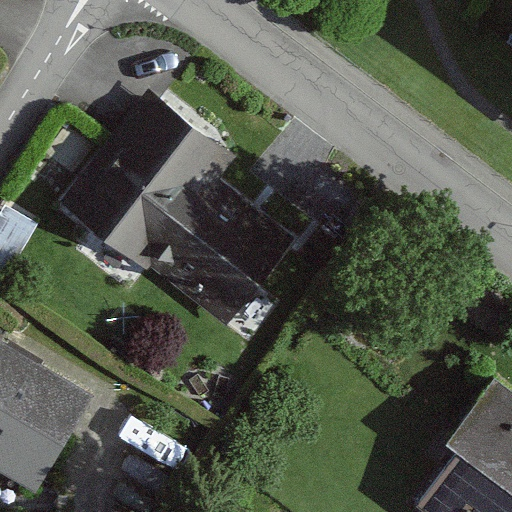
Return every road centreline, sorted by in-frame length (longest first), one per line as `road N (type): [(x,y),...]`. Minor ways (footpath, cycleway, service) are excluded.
road 1 (residential): [(200,0),(511,235)]
road 2 (residential): [(0,133),(85,0)]
